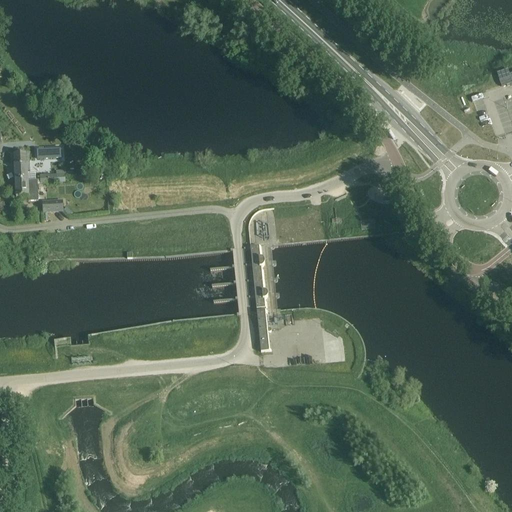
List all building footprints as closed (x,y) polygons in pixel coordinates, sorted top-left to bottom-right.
[(507,71),(496,75),(500,85),(511,81),(509,75),(507,71)] [(61,147),(37,148),(37,160),(61,159),(61,147)] [(26,154),(14,155),(15,182),(28,181),(26,154)] [(57,175),(48,176),(49,184),(57,184),(57,175)] [(65,175),(57,175),(57,184),(65,183),(65,178),(65,175)] [(48,176),(39,176),(40,180),(40,184),(49,184),(48,176)] [(37,181),(28,181),(29,197),(28,197),(28,202),(38,201),(37,184),(40,184),(40,180),(37,181)] [(28,181),(15,182),(16,198),(28,197),(29,197),(28,181)] [(62,202),(43,203),(43,212),(62,211),(62,202)] [(267,298),(268,297),(268,296),(268,295),(267,295),(267,294),(267,293),(266,293),(266,292),(265,292),(263,267),(264,266),(264,265),(264,264),(264,263),(264,262),(264,261),(263,261),(263,260),(262,260),(261,246),(250,247),(261,353),(271,352),(269,333),(270,333),(271,332),(271,331),(271,330),(270,330),(270,329),(269,329),(266,299),(267,299),(267,298)] [(315,356),(315,364),(348,363),(348,355),(315,356)]
